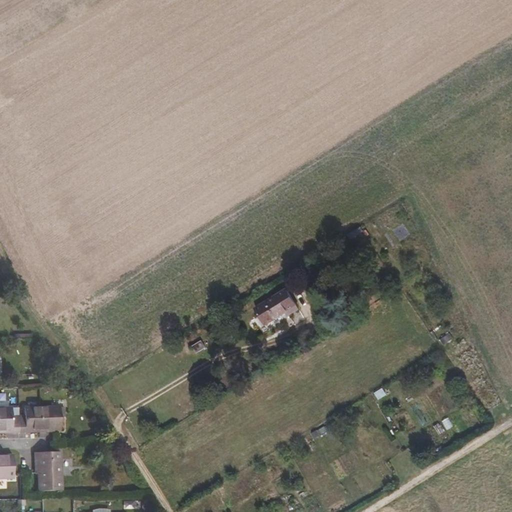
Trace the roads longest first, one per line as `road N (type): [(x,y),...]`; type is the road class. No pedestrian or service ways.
road 1 (track): [(294,0),(507,424)]
road 2 (track): [(0,238),(171,511)]
road 3 (track): [(364,511),(511,422)]
